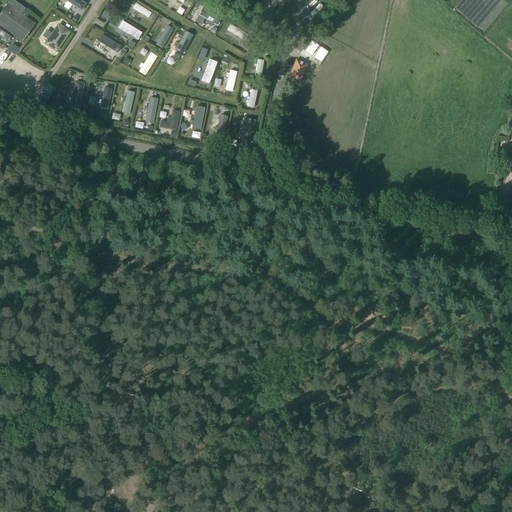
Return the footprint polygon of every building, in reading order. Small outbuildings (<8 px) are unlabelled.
[(12,0),(8,0),(0,12),(0,26),(21,42),(34,24),(25,18),(20,14),(23,10),(24,9),(12,0)] [(85,4),(79,0),(64,0),(80,11),(85,4)] [(135,3),(131,9),(147,18),(148,17),(150,13),(135,3)] [(202,7),(198,15),(208,21),(207,23),(211,26),(212,24),(217,26),(222,19),(202,7)] [(57,23),(43,43),(56,52),(70,31),(57,23)] [(128,23),(125,28),(139,37),(143,32),(128,23)] [(161,48),(172,29),(166,25),(155,44),(161,48)] [(248,35),(229,25),(226,30),(244,41),(248,35)] [(175,50),(181,53),(191,35),(184,31),(178,43),(176,42),(174,46),(176,47),(175,50)] [(101,35),(97,41),(116,53),(120,46),(101,35)] [(150,53),(138,72),(144,76),(156,56),(150,53)] [(257,59),(254,75),(260,77),(263,60),(257,59)] [(209,60),(201,82),(208,85),(217,63),(209,60)] [(295,60),(288,77),(299,81),(306,64),(295,60)] [(225,90),(231,91),(236,72),(229,70),(225,90)] [(70,104),(79,106),(83,83),(74,81),(70,104)] [(103,87),(99,106),(107,108),(111,89),(103,87)] [(246,107),(252,108),(256,91),(250,90),(246,107)] [(133,92),(126,91),(121,113),(128,114),(133,92)] [(149,98),(144,122),(152,123),(156,99),(149,98)] [(191,129),(200,130),(204,106),(195,104),(191,129)] [(167,130),(175,131),(179,110),(171,109),(167,130)] [(226,117),(219,115),(215,136),(222,137),(226,117)] [(242,125),(242,129),(245,130),(243,141),(249,143),(255,119),(248,118),(246,126),(242,125)]
